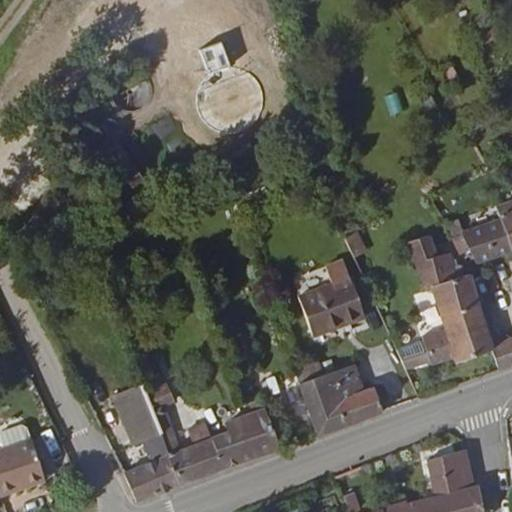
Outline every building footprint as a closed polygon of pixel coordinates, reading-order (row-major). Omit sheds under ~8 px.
[(391,115),(404,111),(398,92),(385,97),(391,115)] [(463,238),(468,252),(472,265),(475,265),(509,255),(511,254),(511,207),(509,202),(488,211),(494,228),(463,238)] [(495,350),(501,368),(511,364),(511,335),(496,341),(485,306),(473,274),(469,276),(466,267),(458,270),(451,253),(440,256),(433,236),(410,244),(428,295),(434,291),(449,335),(425,343),(432,361),(433,364),(455,356),(458,363),(495,350)] [(463,238),(456,240),(460,254),(468,252),(463,238)] [(332,285),(298,299),(314,337),(365,317),(342,261),(325,269),(332,285)] [(406,370),(432,361),(425,343),(398,351),(406,370)] [(345,346),(303,362),(310,380),(352,363),(345,346)] [(352,363),(310,380),(300,384),(319,435),(383,412),(373,389),(363,393),(352,363)] [(146,461),(122,473),(137,505),(182,485),(169,450),(136,371),(128,375),(131,382),(111,391),(132,441),(137,439),(146,461)] [(169,450),(182,485),(226,467),(279,449),(257,401),(247,404),(234,409),(238,417),(225,423),(227,427),(169,450)] [(6,436),(10,446),(32,438),(28,429),(23,426),(9,432),(6,436)] [(0,449),(0,491),(2,497),(47,481),(32,438),(10,446),(0,449)] [(407,511),(484,511),(481,484),(475,486),(466,451),(430,462),(442,497),(407,509),(407,511)] [(362,511),(356,495),(347,498),(351,511),(362,511)]
